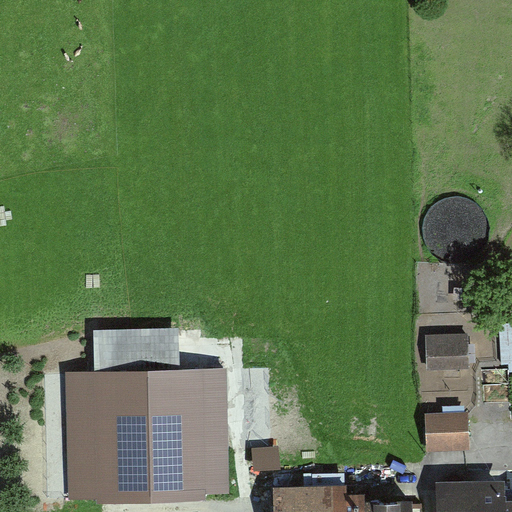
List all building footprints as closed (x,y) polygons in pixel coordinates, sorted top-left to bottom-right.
[(440,203),(432,209),(426,219),(424,230),(426,241),(432,251),(440,258),(451,262),(462,262),(473,259),(482,252),(487,243),(489,233),(489,223),(485,214),(478,206),(469,200),(460,198),(449,199),(440,203)] [(94,327),(95,369),(181,366),(179,325),(94,327)] [(511,328),(503,329),(505,364),(511,364),(511,328)] [(473,370),(472,331),(429,332),(430,371),(473,370)] [(95,369),(66,369),(69,497),(230,493),(227,365),(181,366),(95,369)] [(471,448),(470,412),(431,413),(432,450),(471,448)] [(253,446),(255,468),(281,467),(280,445),(253,446)] [(365,488),(347,489),(347,480),(274,482),(274,511),(363,511),(363,495),(365,495),(365,488)] [(511,511),(511,500),(511,501),(510,480),(447,483),(448,511),(511,511)] [(413,511),(413,494),(365,495),(363,495),(363,511),(413,511)]
